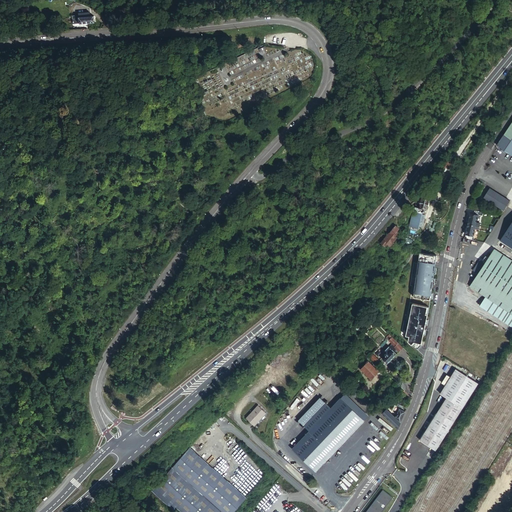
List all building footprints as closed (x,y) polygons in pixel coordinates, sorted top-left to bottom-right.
[(79,13),(80,24),(95,22),(94,16),(85,17),(85,13),(79,13)] [(511,122),(497,146),(511,155),(511,122)] [(438,176),(441,178),(454,158),(449,155),(442,166),(444,167),(438,176)] [(483,198),(503,210),(509,200),(489,188),(483,198)] [(414,209),(410,226),(419,228),(419,226),(421,226),(422,225),(424,216),(424,215),(423,214),(422,214),(422,213),(423,213),(424,211),(423,211),(423,210),(424,210),(425,210),(426,210),(427,209),(430,199),(430,198),(429,198),(429,197),(427,197),(428,194),(428,193),(427,193),(426,193),(425,194),(421,193),(421,195),(420,195),(418,202),(416,202),(415,209),(414,209)] [(470,213),(468,224),(479,227),(480,223),(476,222),(478,215),(471,213),(470,213)] [(511,221),(500,240),(511,248),(511,221)] [(464,238),(468,239),(472,240),(475,229),(479,230),(479,227),(468,224),(464,238)] [(396,226),(390,233),(391,234),(390,235),(389,234),(381,243),(384,246),(387,243),(390,246),(396,238),(395,237),(398,234),(397,233),(400,229),(396,226)] [(470,286),(485,297),(511,314),(511,260),(494,249),(485,263),(479,260),(473,271),(478,274),(470,286)] [(420,253),(413,303),(430,307),(437,255),(420,253)] [(312,305),(313,306),(322,314),(343,293),(333,284),(312,305)] [(511,314),(485,297),(479,306),(511,327),(511,325),(511,314)] [(430,307),(413,303),(406,336),(409,337),(408,341),(418,350),(421,346),(430,307)] [(292,328),(295,331),(301,337),(322,314),(313,306),(292,328)] [(335,330),(327,338),(333,343),(340,335),(335,330)] [(403,348),(389,335),(386,338),(396,347),(395,348),(399,352),(403,348)] [(328,362),(333,367),(354,345),(349,340),(328,362)] [(387,364),(396,354),(389,346),(385,351),(386,352),(384,354),(385,355),(382,359),(387,364)] [(377,365),(380,362),(372,354),(369,357),(377,365)] [(368,362),(361,369),(371,379),(378,371),(368,362)] [(446,398),(419,440),(436,451),(478,383),(455,369),(440,394),(446,398)] [(312,434),(295,452),(315,472),(369,416),(349,397),(334,412),(323,401),(301,423),(312,434)] [(259,409),(248,422),(256,429),(267,416),(259,409)] [(382,414),(397,429),(405,412),(399,410),(395,418),(386,409),(382,414)] [(241,511),(254,497),(194,451),(157,498),(174,511),(241,511)] [(385,486),(365,511),(381,511),(395,493),(385,486)] [(503,511),(486,502),(484,505),(495,511),(503,511)]
